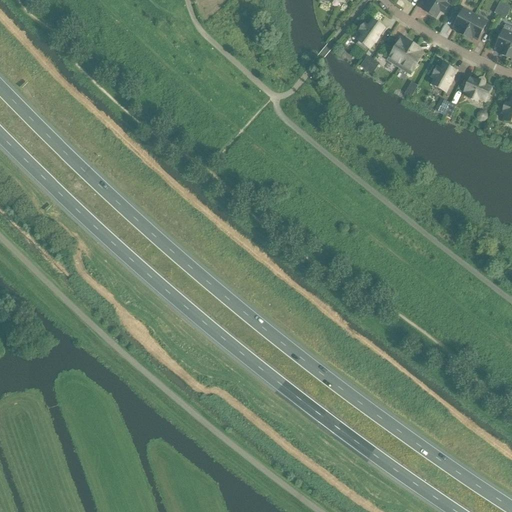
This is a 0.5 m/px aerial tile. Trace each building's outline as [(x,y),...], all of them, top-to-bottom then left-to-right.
[(447,0),(428,0),(428,1),(429,2),(423,11),(436,19),(440,12),(443,14),(449,5),(445,3),(447,0)] [(494,14),(500,16),(506,5),(500,2),(494,14)] [(506,5),(500,16),(505,19),(511,8),(506,5)] [(457,33),(464,37),(475,16),(463,9),(453,28),(460,32),(459,34),(457,33)] [(475,16),(464,37),(471,41),(471,40),(469,39),(470,37),(477,41),(487,22),(475,16)] [(373,20),(368,26),(364,24),(359,32),(362,34),(357,41),(359,42),(357,45),(366,51),(368,48),(369,49),(374,43),(375,44),(380,38),(378,37),(384,28),(373,20)] [(499,54),(506,58),(511,44),(511,33),(503,30),(495,49),(502,52),(501,55),(499,54)] [(387,61),(399,68),(413,45),(407,41),(406,41),(408,42),(407,44),(400,40),(389,58),(387,61)] [(413,45),(399,68),(410,76),(412,73),(424,55),(417,51),(418,49),(420,50),(420,49),(413,45)] [(361,67),(366,71),(373,60),(368,56),(361,67)] [(373,60),(366,71),(372,75),(379,64),(373,60)] [(450,86),(454,79),(452,79),(456,72),(443,65),(441,70),(437,68),(432,76),(436,78),(432,85),(445,92),(449,85),(450,86)] [(464,92),(469,94),(468,98),(477,102),(478,98),(486,102),(492,88),(484,85),(485,83),(478,80),(478,82),(470,78),(464,92)] [(411,83),(405,94),(411,98),(418,86),(411,83)] [(504,121),(511,123),(511,96),(510,104),(506,103),(503,112),(507,114),(504,121)] [(438,112),(444,115),(450,104),(443,101),(438,112)] [(450,104),(444,115),(450,118),(456,107),(450,104)]
